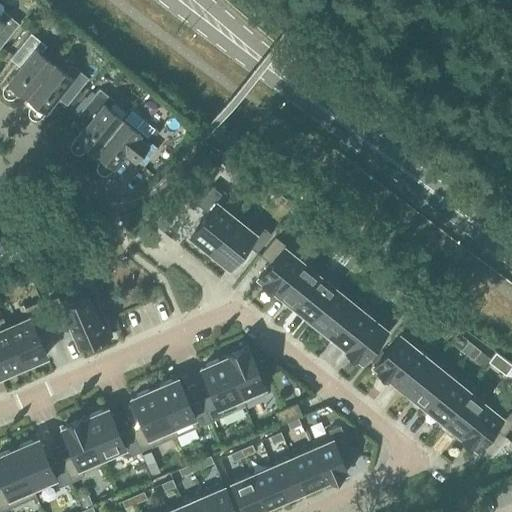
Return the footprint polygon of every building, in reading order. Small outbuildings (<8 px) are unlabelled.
[(0,43),(1,45),(0,46),(0,48),(20,24),(5,11),(0,16),(0,43)] [(26,103),(57,65),(42,52),(47,45),(32,33),(11,59),(12,59),(15,56),(24,63),(5,86),(4,89),(3,92),(4,94),(6,96),(8,98),(11,98),(14,97),(16,95),(26,103)] [(57,65),(26,103),(31,107),(29,110),(29,113),(30,115),(32,117),(34,119),(37,119),(40,118),(42,116),(61,93),(70,100),(67,104),(68,105),(89,79),(73,66),(68,73),(57,65)] [(93,157),(124,119),(110,108),(116,101),(100,88),(79,114),(80,115),(83,111),(92,118),(73,142),(72,144),(72,147),(72,150),(74,152),(77,153),(80,153),(82,152),(85,150),(93,157)] [(138,155),(135,159),(136,160),(160,131),(132,109),(124,119),(102,145),(93,157),(99,162),(98,165),(97,168),(98,170),(100,173),(103,174),(106,174),(108,173),(110,172),(129,148),(138,155)] [(241,211),(242,211),(243,210),(212,185),(197,204),(208,212),(189,235),(209,250),(241,211)] [(241,211),(209,250),(228,266),(247,243),(257,252),(272,233),(274,231),(263,222),(260,226),(242,211),(241,211)] [(0,267),(12,260),(17,269),(33,259),(15,230),(0,238),(0,267)] [(328,231),(321,241),(327,245),(334,235),(328,231)] [(276,292),(308,253),(290,239),(286,244),(275,236),(260,254),(271,263),(258,278),(259,279),(260,278),(276,292)] [(308,253),(276,292),(293,305),(325,266),(308,253)] [(344,264),(350,269),(358,260),(352,255),(344,264)] [(358,260),(350,269),(356,274),(364,265),(358,260)] [(325,266),(293,305),(310,319),(335,287),(332,285),(338,277),(325,266)] [(385,295),(393,285),(386,280),(379,290),(385,295)] [(399,290),(393,285),(385,295),(391,300),(399,290)] [(335,287),(310,319),(327,332),(355,297),(351,293),(348,297),(335,287)] [(58,296),(45,301),(55,323),(67,318),(79,345),(87,341),(88,344),(89,344),(89,343),(110,334),(110,335),(111,334),(103,315),(102,316),(102,317),(97,319),(85,290),(60,301),(58,296)] [(355,297),(327,332),(343,346),(372,311),(355,297)] [(25,307),(27,312),(5,321),(4,321),(23,365),(46,355),(36,332),(48,327),(37,301),(25,307)] [(372,311),(343,346),(360,360),(361,361),(390,325),(372,311)] [(433,329),(440,319),(434,314),(426,324),(433,329)] [(3,317),(0,317),(0,374),(0,375),(23,365),(4,321),(5,321),(3,317)] [(446,324),(440,319),(433,329),(439,334),(446,324)] [(417,348),(418,349),(421,345),(403,330),(373,366),(374,367),(375,366),(392,380),(417,348)] [(461,349),(467,354),(475,345),(469,340),(461,349)] [(475,345),(467,354),(474,359),(481,350),(475,345)] [(266,391),(247,347),(224,357),(243,401),(244,400),(266,391)] [(417,348),(392,380),(409,393),(434,361),(433,361),(418,349),(417,348)] [(500,365),(505,359),(501,355),(496,352),(491,358),(496,362),(500,365)] [(201,367),(213,394),(201,399),(210,420),(246,405),(244,400),(243,401),(224,357),(201,367)] [(434,361),(409,393),(425,407),(454,371),(436,357),(433,361),(434,361)] [(454,371),(425,407),(442,420),(471,385),(454,371)] [(177,377),(154,387),(175,436),(210,420),(201,399),(189,404),(177,377)] [(471,385),(442,420),(459,434),(488,398),(487,398),(471,385)] [(154,387),(131,397),(143,424),(131,429),(141,451),(175,436),(154,387)] [(488,398),(459,434),(475,447),(475,448),(476,449),(494,427),(504,436),(511,425),(511,411),(490,394),(487,398),(488,398)] [(287,421),(298,416),(302,414),(297,402),(275,412),(280,424),(287,421)] [(119,434),(107,407),(85,417),(104,462),(127,452),(128,456),(141,451),(131,429),(119,434)] [(287,421),(290,428),(301,424),(298,416),(287,421)] [(71,481),(84,476),(82,471),(104,462),(85,417),(62,427),(73,454),(61,459),(71,481)] [(309,441),(325,480),(345,471),(346,472),(347,472),(338,451),(350,446),(340,424),(328,429),(330,432),(309,441)] [(284,438),(281,431),(270,436),(273,443),(284,438)] [(57,482),(59,487),(71,481),(61,459),(49,464),(38,438),(15,448),(34,492),(35,492),(57,482)] [(291,454),(306,488),(325,480),(309,441),(289,450),(290,455),(291,454)] [(252,443),(241,448),(245,456),(256,451),(252,443)] [(0,485),(0,508),(1,511),(37,496),(35,492),(34,492),(15,448),(0,454),(0,476),(4,484),(0,485)] [(234,460),(245,456),(241,448),(230,453),(234,460)] [(271,463),(286,497),(306,488),(291,454),(290,455),(271,463)] [(201,459),(190,463),(193,471),(204,466),(201,459)] [(159,471),(155,461),(148,464),(152,474),(159,471)] [(182,476),(193,471),(190,463),(179,468),(182,476)] [(252,471),(266,505),(286,497),(271,463),(252,471)] [(250,511),(266,505),(252,471),(231,480),(244,511),(250,511)] [(176,485),(173,478),(162,483),(165,490),(176,485)] [(200,490),(209,511),(234,511),(221,481),(200,490)] [(144,490),(133,495),(136,503),(147,498),(144,490)] [(209,511),(200,490),(180,499),(182,503),(183,503),(186,511),(209,511)] [(83,509),(93,505),(88,495),(79,499),(83,509)] [(125,507),(136,503),(133,495),(122,500),(125,507)] [(186,511),(183,503),(182,503),(163,511),(186,511)]
